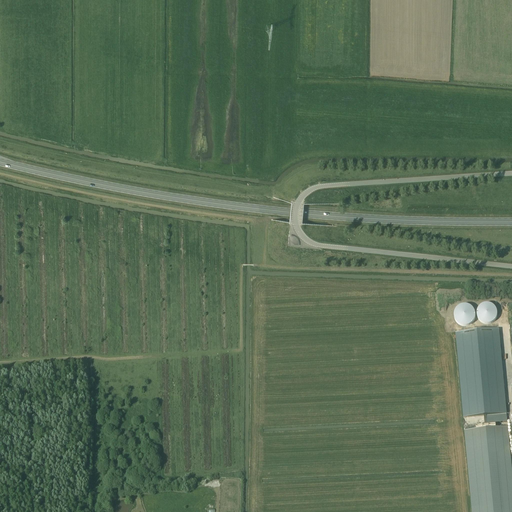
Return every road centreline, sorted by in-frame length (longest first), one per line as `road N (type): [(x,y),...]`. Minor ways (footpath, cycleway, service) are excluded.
road 1 (primary): [(511,222),(275,211),(0,162)]
road 2 (unclassified): [(511,266),(317,245),(295,218),(300,198),(316,187),(511,174)]
